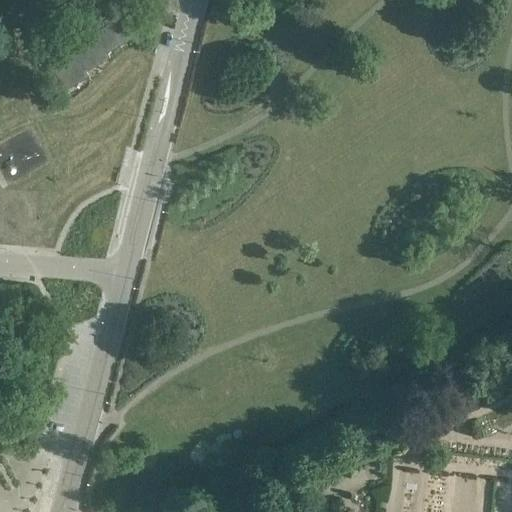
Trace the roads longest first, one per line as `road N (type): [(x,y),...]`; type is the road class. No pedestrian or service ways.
road 1 (tertiary): [(123,275),(140,235),(197,0)]
road 2 (tertiary): [(66,511),(123,275)]
road 3 (residential): [(0,268),(123,275)]
